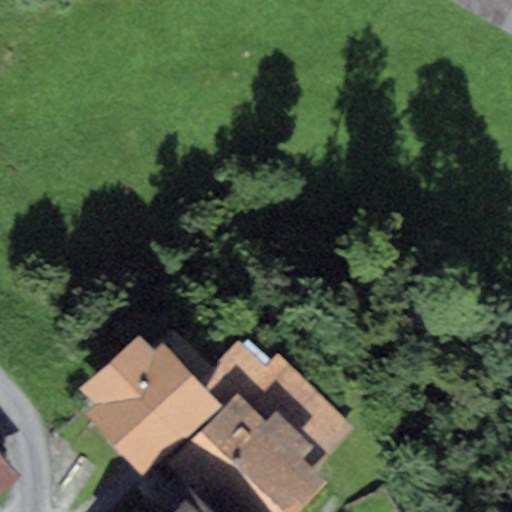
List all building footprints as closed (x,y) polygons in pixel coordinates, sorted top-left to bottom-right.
[(461,0),(494,19),(505,0),(461,0)] [(303,468),(343,427),(248,340),(212,379),(239,406),(186,462),(236,511),(272,511),(308,474),(303,468)] [(99,409),(143,457),(207,397),(163,350),(153,360),(138,344),(95,384),(110,400),(99,409)] [(0,479),(9,472),(0,462),(0,479)] [(209,511),(189,493),(171,511),(209,511)]
